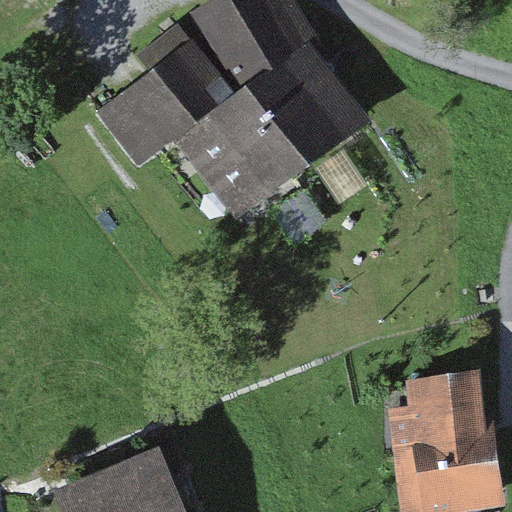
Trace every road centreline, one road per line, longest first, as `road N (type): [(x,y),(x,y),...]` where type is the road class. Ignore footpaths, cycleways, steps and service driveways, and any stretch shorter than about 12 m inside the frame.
road 1 (track): [(511,294),(130,425),(1,486)]
road 2 (track): [(318,0),(511,77)]
